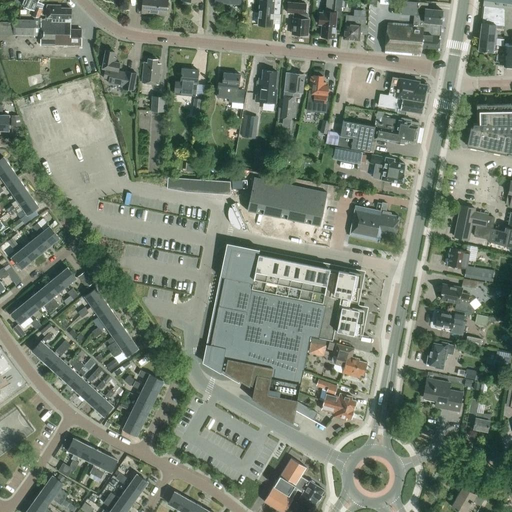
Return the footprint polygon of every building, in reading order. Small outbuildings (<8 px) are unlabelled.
[(24,0),(23,4),(33,8),(36,1),(38,2),(38,0),(24,0)] [(143,0),(142,13),(166,15),(167,0),(143,0)] [(253,12),(253,23),(258,24),(258,25),(272,26),(273,14),(279,15),(280,0),(260,0),(259,13),(253,12)] [(320,13),(319,25),(322,25),(321,37),(334,38),(336,18),(341,18),(342,7),(343,1),(342,0),(326,0),(326,11),(324,11),(323,13),(320,13)] [(511,0),(486,0),(489,0),(488,7),(504,9),(511,9),(511,0)] [(409,2),(407,15),(415,15),(414,20),(442,23),(443,11),(427,9),(428,4),(409,2)] [(294,13),(294,18),(293,18),(293,26),(294,26),(293,34),(307,35),(308,19),(306,19),(307,4),(289,3),(288,13),(294,13)] [(52,20),(41,20),(42,18),(34,18),(34,20),(14,20),(13,35),(41,36),(41,45),(75,46),(75,45),(82,45),(82,30),(71,29),(71,8),(61,8),(61,6),(47,5),(47,18),(52,18),(52,20)] [(35,6),(31,16),(39,17),(42,9),(35,6)] [(504,9),(488,7),(485,6),(483,23),(482,23),(479,51),(492,53),(493,44),(503,46),(504,40),(494,38),(496,25),(504,26),(504,9)] [(365,25),(366,17),(346,15),(344,39),(359,40),(360,34),(367,35),(368,25),(365,25)] [(442,23),(414,20),(414,25),(402,24),(403,20),(397,19),(389,19),(388,23),(385,53),(420,56),(421,55),(422,49),(440,50),(441,38),(442,23)] [(104,78),(109,79),(108,84),(124,86),(123,90),(134,91),(137,73),(126,71),(126,73),(118,71),(120,63),(115,62),(116,57),(114,57),(115,52),(106,51),(102,68),(106,69),(104,78)] [(159,85),(161,64),(157,64),(158,60),(148,59),(148,63),(144,62),(142,83),(159,85)] [(176,81),(174,94),(196,96),(198,84),(199,71),(189,70),(189,68),(184,68),(184,69),(182,69),(181,82),(176,81)] [(275,104),(275,96),(276,89),(275,89),(277,72),(265,71),(264,80),(260,79),(259,88),(256,88),(254,101),(275,104)] [(218,91),(217,98),(229,99),(228,102),(232,103),(231,108),(243,109),(245,91),(238,90),(239,86),(240,85),(241,74),(224,73),(223,83),(219,83),(218,91)] [(303,92),(305,75),(287,73),(282,119),(292,120),(295,98),(293,97),(293,91),(303,92)] [(329,86),(326,86),(326,83),(324,82),(324,77),(314,76),(314,77),(312,77),(310,88),(313,89),(313,91),(309,90),(307,110),(315,111),(316,103),(326,104),(327,95),(328,95),(329,86)] [(389,95),(389,96),(424,102),(428,85),(419,83),(420,82),(393,77),(389,95)] [(422,113),(424,102),(389,96),(389,95),(381,94),(379,105),(399,108),(398,113),(406,114),(407,110),(422,113)] [(165,97),(152,96),(151,111),(165,111),(165,97)] [(195,99),(193,115),(199,116),(201,99),(195,99)] [(511,104),(477,105),(477,124),(474,124),(473,127),(469,126),(465,144),(511,153),(511,104)] [(0,106),(0,130),(9,131),(10,115),(3,115),(3,107),(0,106)] [(401,120),(383,117),(384,112),(377,110),(375,123),(377,123),(377,127),(344,121),(339,146),(374,153),(376,139),(404,144),(405,141),(415,143),(415,142),(417,142),(420,126),(419,126),(419,122),(412,121),(412,119),(401,117),(401,120)] [(255,138),(258,117),(245,115),(242,136),(255,138)] [(11,116),(11,126),(21,126),(18,116),(11,116)] [(323,119),(320,132),(327,134),(330,121),(323,119)] [(362,152),(335,147),(333,158),(360,164),(362,152)] [(373,155),(372,155),(370,162),(371,162),(371,163),(375,164),(373,177),(382,179),(401,183),(405,164),(394,162),(394,159),(373,155)] [(0,174),(10,167),(4,157),(0,159),(0,174)] [(10,167),(0,174),(0,175),(4,181),(3,181),(6,185),(17,177),(10,167)] [(17,177),(6,185),(8,189),(10,188),(14,194),(24,187),(17,177)] [(248,210),(247,214),(251,215),(255,214),(267,216),(270,218),(275,219),(279,218),(290,220),(293,223),(298,224),(303,222),(313,225),(317,227),(321,228),(322,224),(321,220),(323,208),(326,205),(328,194),(253,180),(251,190),(253,195),(250,206),(248,210)] [(511,181),(510,181),(508,193),(511,193),(511,194),(510,207),(511,207),(511,218),(510,228),(505,227),(504,231),(492,229),(495,218),(488,216),(488,214),(474,211),(475,209),(461,206),(455,237),(468,240),(472,224),(477,225),(474,236),(489,239),(489,242),(511,247),(511,181)] [(7,210),(9,213),(31,197),(24,187),(14,194),(17,199),(11,203),(13,205),(7,210)] [(38,207),(31,197),(9,213),(10,215),(17,211),(18,212),(24,208),(28,214),(35,209),(38,207)] [(395,236),(400,216),(391,214),(391,213),(386,212),(387,203),(383,202),(381,211),(356,206),(350,235),(379,242),(381,233),(395,236)] [(38,214),(35,209),(28,214),(31,219),(35,216),(38,214)] [(20,218),(11,225),(15,231),(24,223),(20,218)] [(50,226),(45,230),(39,222),(34,226),(40,234),(41,234),(50,246),(60,238),(52,229),(50,226)] [(40,234),(31,241),(41,253),(50,246),(41,234),(40,234)] [(17,244),(12,238),(7,242),(12,248),(17,245),(17,244)] [(31,241),(22,249),(31,261),(41,253),(31,241)] [(468,260),(470,252),(466,251),(451,248),(448,266),(466,269),(465,277),(492,282),(494,271),(467,267),(468,260)] [(22,269),(31,261),(22,249),(12,256),(22,269)] [(235,254),(236,254),(236,255),(236,256),(237,256),(237,257),(238,257),(247,259),(249,253),(239,250),(238,250),(238,251),(237,251),(236,251),(236,252),(236,253),(235,254)] [(209,360),(209,361),(214,364),(239,378),(239,379),(239,380),(249,386),(250,384),(252,385),(255,386),(252,399),(293,422),(295,412),(295,410),(313,420),(317,413),(297,402),(304,369),(307,352),(311,335),(333,340),(335,330),(358,335),(363,311),(349,308),(351,298),(355,299),(356,294),(360,275),(360,274),(265,255),(249,253),(247,259),(238,257),(237,257),(237,256),(236,256),(236,255),(236,254),(235,254),(236,253),(230,252),(225,276),(216,322),(210,352),(209,360)] [(6,271),(0,275),(0,290),(6,286),(2,280),(0,281),(0,280),(0,279),(3,277),(4,278),(8,274),(13,281),(18,278),(11,268),(7,271),(6,271)] [(68,268),(58,275),(67,286),(71,283),(71,282),(76,278),(68,268)] [(84,272),(78,276),(86,288),(93,283),(84,272)] [(63,290),(67,286),(58,275),(49,283),(57,293),(62,289),(63,290)] [(478,281),(464,278),(462,286),(476,288),(478,281)] [(52,297),(57,293),(49,283),(39,290),(54,308),(58,305),(52,297)] [(470,303),(468,303),(470,295),(461,293),(462,288),(456,287),(456,288),(442,285),(440,293),(443,294),(441,300),(456,303),(455,309),(474,313),(475,309),(470,303)] [(73,288),(70,290),(76,297),(79,295),(73,288)] [(80,315),(103,299),(96,289),(85,296),(89,302),(84,306),(85,308),(79,312),(78,311),(71,316),(74,320),(80,315)] [(30,298),(39,308),(44,304),(50,311),(48,312),(52,316),(57,312),(54,308),(39,290),(30,298)] [(73,299),(76,297),(70,290),(68,292),(73,299)] [(30,298),(21,305),(30,317),(34,313),(33,312),(39,308),(30,298)] [(95,310),(99,316),(110,309),(103,299),(80,315),(82,317),(89,312),(90,314),(95,310)] [(26,320),(30,317),(21,305),(11,313),(20,323),(26,319),(26,320)] [(102,322),(105,327),(117,318),(110,309),(99,316),(103,322),(102,322)] [(437,312),(435,325),(436,326),(437,327),(441,328),(442,327),(452,329),(451,332),(462,335),(465,321),(463,321),(465,313),(455,311),(454,315),(437,312)] [(484,327),(486,317),(472,314),(469,324),(484,327)] [(36,318),(34,320),(39,328),(42,326),(36,318)] [(109,330),(113,336),(124,328),(117,318),(105,327),(108,331),(109,330)] [(39,328),(34,320),(31,322),(36,330),(39,328)] [(50,323),(40,331),(44,336),(54,328),(50,323)] [(18,325),(13,329),(21,338),(25,334),(18,325)] [(124,328),(113,336),(116,340),(108,346),(112,352),(131,338),(124,328)] [(69,333),(74,338),(78,334),(72,329),(69,333)] [(41,359),(52,347),(48,343),(53,337),(49,333),(42,341),(32,351),(41,359)] [(467,336),(466,343),(486,347),(488,342),(482,340),(482,339),(467,336)] [(138,348),(131,338),(112,352),(115,356),(123,351),(127,356),(138,348)] [(60,357),(62,356),(71,345),(65,340),(55,352),(51,349),(53,347),(52,347),(41,359),(50,367),(59,357),(60,357)] [(312,342),(310,352),(323,356),(326,345),(312,342)] [(453,354),(453,352),(454,345),(442,343),(441,344),(434,343),(432,351),(431,351),(430,355),(428,355),(427,364),(435,366),(435,367),(443,368),(445,359),(447,359),(448,353),(453,354)] [(352,357),(353,352),(354,349),(337,344),(334,355),(338,357),(335,365),(345,367),(343,373),(360,378),(361,374),(364,375),(367,363),(359,361),(360,359),(352,357)] [(59,357),(50,367),(59,375),(70,363),(64,358),(63,360),(60,357),(59,357)] [(72,368),(71,367),(74,364),(75,365),(79,360),(76,357),(70,363),(59,375),(68,383),(79,372),(74,367),(72,368)] [(115,359),(106,365),(109,371),(118,364),(115,359)] [(129,361),(122,365),(123,366),(125,369),(132,365),(129,361)] [(77,391),(86,400),(97,388),(91,383),(90,384),(89,383),(92,380),(93,381),(103,370),(100,367),(88,380),(77,391)] [(120,367),(114,371),(117,376),(123,372),(122,371),(120,367)] [(88,380),(82,375),(85,372),(81,369),(79,372),(68,383),(77,391),(88,380)] [(466,369),(465,377),(475,379),(477,371),(466,369)] [(145,385),(158,392),(164,381),(141,370),(138,375),(147,379),(145,385)] [(324,401),(354,410),(356,401),(352,400),(353,397),(340,394),(340,397),(334,396),(338,386),(319,379),(317,386),(323,388),(320,399),(324,401)] [(459,411),(463,393),(449,391),(450,383),(427,379),(423,397),(437,400),(435,406),(459,411)] [(158,392),(145,385),(135,380),(133,386),(142,390),(139,396),(153,403),(158,392)] [(86,400),(95,408),(106,396),(100,391),(99,392),(98,391),(101,388),(102,389),(105,384),(102,382),(97,388),(86,400)] [(106,396),(95,408),(104,416),(115,404),(109,399),(108,400),(107,399),(109,396),(111,397),(115,393),(111,390),(106,396)] [(301,394),(298,400),(305,403),(307,396),(301,394)] [(148,413),(153,403),(139,396),(134,407),(148,413)] [(490,421),(491,415),(483,414),(485,405),(479,403),(479,400),(471,399),(469,413),(476,414),(473,429),(488,432),(490,421)] [(120,406),(126,409),(129,404),(122,401),(120,406)] [(354,410),(324,401),(322,410),(335,413),(334,416),(346,420),(347,417),(352,418),(354,410)] [(142,424),(148,413),(134,407),(128,418),(142,424)] [(142,424),(128,418),(123,428),(137,435),(142,424)] [(73,438),(67,450),(74,453),(73,454),(71,459),(76,461),(78,456),(84,443),(73,438)] [(84,443),(78,456),(82,459),(83,457),(89,461),(95,449),(84,443)] [(95,449),(89,461),(95,463),(90,473),(96,475),(106,454),(95,449)] [(117,460),(106,454),(96,475),(101,478),(105,469),(111,472),(117,460)] [(289,461),(263,503),(277,511),(283,511),(296,491),(301,494),(300,497),(314,506),(324,490),(315,484),(315,481),(312,480),(310,481),(308,483),(299,478),(304,469),(289,461)] [(119,473),(116,478),(123,483),(126,478),(119,473)] [(60,475),(56,480),(63,484),(66,479),(60,475)] [(128,484),(140,492),(147,483),(135,475),(131,480),(128,484)] [(52,476),(45,486),(64,500),(64,499),(68,494),(60,488),(63,484),(56,480),(52,476)] [(140,492),(128,484),(125,488),(126,489),(122,494),(133,502),(140,492)] [(38,496),(49,504),(53,498),(61,504),(62,502),(67,506),(69,503),(64,499),(64,500),(45,486),(38,496)] [(478,489),(475,494),(463,487),(452,506),(460,511),(464,511),(470,503),(471,503),(472,501),(480,506),(490,489),(484,486),(480,491),(478,489)] [(174,507),(178,509),(185,497),(175,491),(168,502),(175,506),(174,507)] [(133,502),(122,494),(119,498),(111,492),(107,498),(126,511),(133,502)] [(52,511),(46,507),(49,504),(38,496),(30,505),(39,511),(52,511)] [(190,511),(196,503),(185,497),(178,509),(182,511),(183,511),(184,511),(190,511)] [(112,508),(109,511),(125,511),(126,511),(107,498),(104,502),(112,508)] [(190,511),(204,511),(206,509),(196,503),(190,511)]
